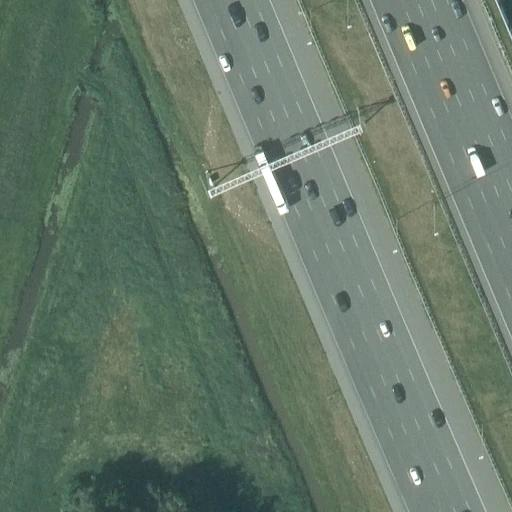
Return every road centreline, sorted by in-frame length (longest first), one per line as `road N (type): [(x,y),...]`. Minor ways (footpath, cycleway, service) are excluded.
road 1 (motorway): [(232,0),(448,511)]
road 2 (motorway): [(511,210),(423,0)]
